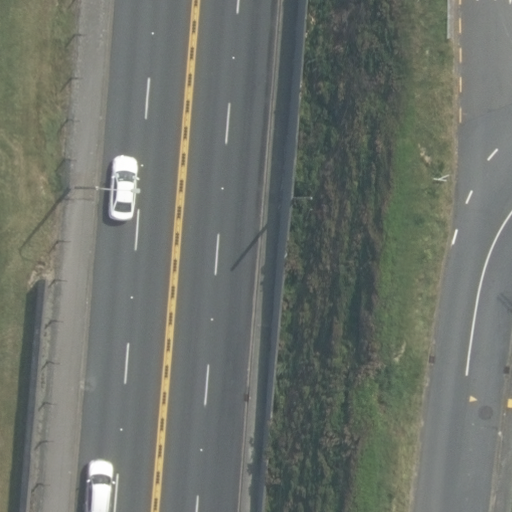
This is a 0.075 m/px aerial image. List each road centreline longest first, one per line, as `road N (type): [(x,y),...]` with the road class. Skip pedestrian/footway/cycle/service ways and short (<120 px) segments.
road 1 (trunk): [(154,511),(196,0)]
road 2 (residential): [(511,207),(478,316),(454,511)]
